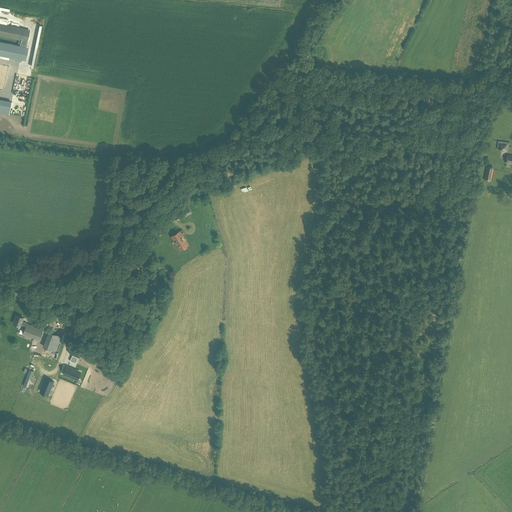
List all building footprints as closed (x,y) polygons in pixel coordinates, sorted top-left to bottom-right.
[(0,54),(18,58),(26,60),(28,48),(21,46),(4,43),(5,40),(3,40),(2,43),(0,42),(0,36),(14,39),(13,41),(16,42),(17,40),(22,41),(28,42),(30,30),(25,29),(0,24),(0,54)] [(0,100),(0,112),(9,114),(11,102),(0,100)] [(508,151),(509,142),(498,141),(497,149),(508,151)] [(488,166),(486,167),(484,179),(485,181),(489,181),(490,180),(493,168),(492,167),(488,166)] [(180,231),(171,236),(180,251),(189,246),(180,231)] [(39,340),(43,329),(22,322),(24,318),(16,315),(13,323),(25,328),(23,334),(39,340)] [(43,345),(41,351),(45,352),(47,347),(46,347),(52,330),(47,328),(42,344),(43,345)] [(19,336),(18,342),(29,345),(30,339),(19,336)] [(38,357),(36,364),(51,369),(54,363),(44,359),(38,357)] [(67,364),(64,372),(79,378),(82,370),(67,364)] [(46,378),(41,389),(49,392),(54,381),(46,378)]
